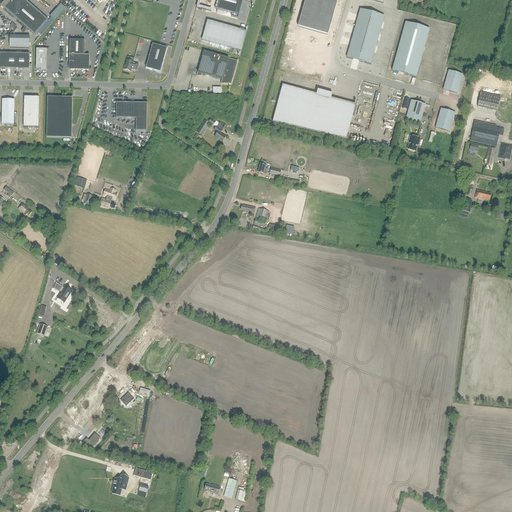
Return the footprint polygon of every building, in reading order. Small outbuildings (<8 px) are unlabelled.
[(5,0),(1,6),(35,36),(48,21),(24,0),(5,0)] [(95,7),(87,0),(71,0),(89,15),(95,7)] [(238,15),(242,0),(218,0),(216,9),(238,15)] [(312,0),(301,0),(300,7),(314,11),(316,6),(317,1),(312,0)] [(317,1),(316,6),(330,10),(332,5),(317,1)] [(316,6),(314,11),(329,15),(330,10),(316,6)] [(300,7),(297,16),(312,20),(314,11),(300,7)] [(359,9),(345,58),(370,64),(383,16),(359,9)] [(314,11),(312,20),(326,24),(329,15),(314,11)] [(297,16),(295,26),(309,30),(312,20),(297,16)] [(312,20),(309,30),(323,34),(326,24),(312,20)] [(245,32),(207,21),(202,41),(240,51),(245,32)] [(405,22),(391,70),(416,77),(429,29),(405,22)] [(27,48),(27,35),(7,35),(6,48),(27,48)] [(307,52),(309,43),(295,39),(292,48),(307,52)] [(85,40),(69,40),(69,70),(89,71),(89,55),(84,55),(85,40)] [(321,56),(324,47),(309,43),(307,52),(321,56)] [(146,68),(160,72),(167,48),(152,44),(146,68)] [(304,62),(307,52),(292,48),(289,58),(304,62)] [(46,49),(36,49),(36,69),(46,69),(46,49)] [(221,83),(221,84),(231,84),(238,60),(237,60),(237,61),(203,52),(200,64),(196,76),(202,76),(201,76),(202,74),(223,80),(222,83),(221,83)] [(318,66),(321,56),(307,52),(304,62),(318,66)] [(0,53),(0,68),(29,69),(29,54),(0,53)] [(301,72),(304,62),(289,58),(287,68),(301,72)] [(133,63),(133,62),(127,60),(126,64),(125,63),(124,67),(125,67),(124,70),(130,71),(131,69),(136,70),(138,64),(133,63)] [(316,76),(318,66),(304,62),(301,72),(316,76)] [(457,94),(463,75),(448,71),(443,90),(457,94)] [(511,78),(486,72),(477,108),(511,116),(511,113),(511,78)] [(282,85),(272,123),(346,140),(355,105),(331,98),(332,94),(317,90),(316,94),(282,85)] [(38,127),(39,97),(24,97),(23,127),(38,127)] [(71,138),(72,98),(47,97),(46,138),(71,138)] [(13,125),(14,112),(14,100),(2,99),(1,125),(13,125)] [(425,104),(411,100),(405,120),(420,124),(425,104)] [(146,131),(147,104),(116,103),(116,118),(136,119),(136,131),(146,131)] [(435,128),(450,132),(455,113),(441,109),(435,128)] [(200,134),(208,122),(205,120),(196,132),(200,134)] [(496,126),(474,121),(469,141),(496,147),(499,135),(503,136),(504,129),(496,127),(496,126)] [(218,133),(215,137),(222,142),(226,137),(220,133),(222,131),(216,127),(214,130),(218,133)] [(415,152),(417,145),(418,145),(420,139),(410,136),(408,142),(409,143),(407,149),(415,152)] [(511,146),(511,145),(501,143),(498,158),(505,159),(510,159),(511,146)] [(489,146),(486,160),(487,160),(485,166),(491,167),(491,165),(492,165),(496,148),(489,146)] [(263,174),(266,174),(268,169),(265,168),(266,166),(260,164),(257,173),(263,175),(263,174)] [(77,177),(75,185),(82,187),(84,179),(77,177)] [(94,182),(92,189),(100,191),(102,184),(94,182)] [(489,200),(490,194),(487,193),(487,192),(476,190),(475,198),(485,200),(485,199),(489,200)] [(90,206),(93,197),(87,195),(84,204),(90,206)] [(115,203),(102,198),(99,205),(109,209),(109,207),(114,209),(116,205),(114,204),(115,203)] [(469,212),(472,201),(463,199),(461,210),(469,212)] [(29,216),(31,212),(27,209),(28,208),(22,203),(18,209),(26,215),(27,214),(29,216)] [(253,214),(255,208),(244,205),(244,206),(242,205),(241,210),(246,211),(246,212),(253,214)] [(267,220),(269,212),(258,209),(256,217),(267,220)] [(266,222),(255,219),(253,224),(264,228),(266,222)] [(280,226),(269,224),(267,232),(279,234),(280,226)] [(56,283),(54,289),(59,292),(59,291),(61,293),(59,296),(65,300),(71,291),(65,287),(63,290),(61,289),(62,287),(56,283)] [(104,303),(101,308),(109,312),(105,319),(111,323),(109,326),(114,329),(120,319),(112,315),(115,309),(104,303)] [(45,326),(40,324),(36,333),(42,335),(45,326)] [(128,393),(121,400),(126,406),(134,399),(128,393)] [(86,416),(80,422),(87,429),(93,423),(86,416)] [(74,442),(82,433),(77,429),(69,437),(74,442)] [(86,438),(82,443),(85,445),(87,443),(92,448),(100,438),(94,433),(89,440),(86,438)] [(114,486),(111,496),(112,496),(113,489),(115,489),(114,490),(116,491),(116,490),(120,491),(120,492),(121,488),(125,489),(125,490),(128,478),(120,476),(119,480),(116,479),(115,482),(114,481),(114,482),(115,482),(114,485),(113,485),(114,486)] [(237,481),(228,479),(223,497),(232,499),(237,481)] [(210,491),(218,493),(219,486),(212,484),(211,485),(205,483),(204,489),(210,491)] [(148,486),(140,484),(137,496),(145,498),(148,486)] [(238,490),(235,499),(244,502),(247,493),(238,490)] [(43,511),(49,511),(51,506),(37,503),(35,510),(43,511)]
